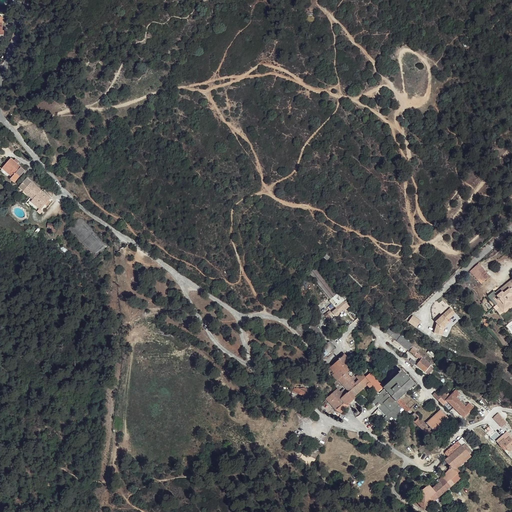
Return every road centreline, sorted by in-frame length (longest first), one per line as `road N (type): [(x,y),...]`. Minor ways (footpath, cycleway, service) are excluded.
road 1 (track): [(12,128),(177,84),(202,90),(255,65),(276,64),(342,97),(383,92),(395,100),(405,135),(409,213),(424,238),(511,149)]
road 2 (residential): [(0,116),(85,209),(185,280)]
road 3 (unknown): [(293,330),(325,360),(349,330),(370,325),(426,392),(469,426)]
road 4 (residential): [(420,310),(511,226)]
